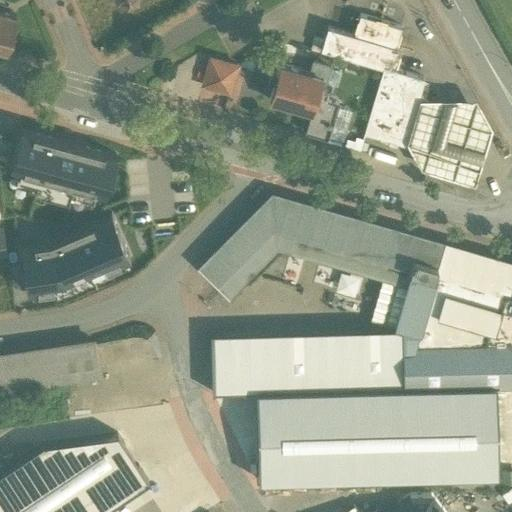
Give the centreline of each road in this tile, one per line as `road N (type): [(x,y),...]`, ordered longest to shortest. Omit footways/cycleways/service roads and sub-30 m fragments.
road 1 (residential): [(265,157),(511,222)]
road 2 (residential): [(158,284),(183,377),(251,511)]
road 3 (residential): [(249,0),(86,104)]
road 4 (residential): [(265,157),(86,104)]
road 5 (residential): [(0,336),(109,313),(158,284)]
road 6 (residential): [(158,284),(265,157)]
